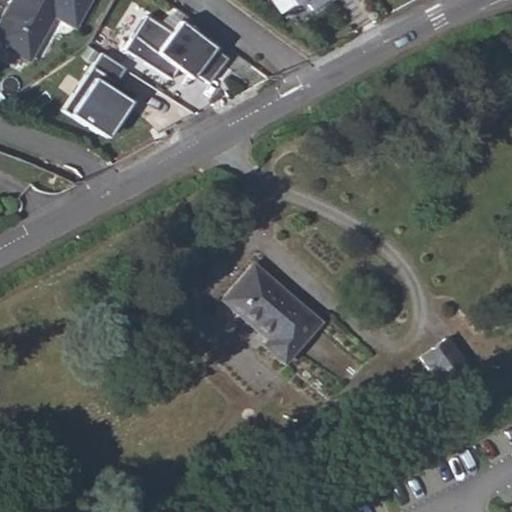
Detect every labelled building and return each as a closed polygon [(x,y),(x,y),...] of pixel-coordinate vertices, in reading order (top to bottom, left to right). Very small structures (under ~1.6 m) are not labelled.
[(6,0),(0,11),(0,48),(23,61),(46,19),(70,31),(86,0),(6,0)] [(143,15),(122,50),(182,91),(191,73),(206,83),(225,58),(177,19),(171,29),(143,15)] [(124,69),(98,52),(58,111),(103,141),(129,102),(110,89),(124,69)] [(251,262),(221,297),(268,338),(265,342),(285,360),(318,322),(251,262)] [(440,346),(416,365),(440,395),(464,376),(440,346)]
